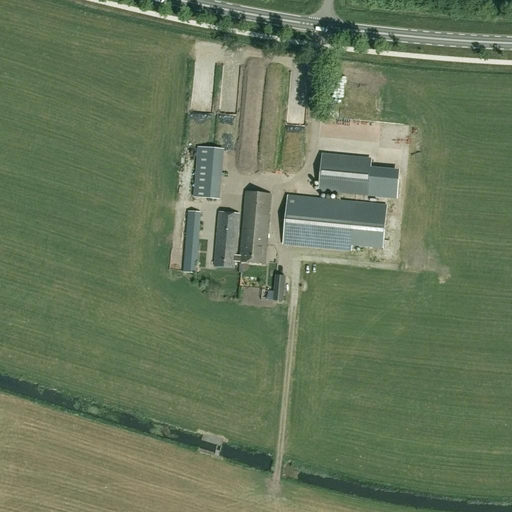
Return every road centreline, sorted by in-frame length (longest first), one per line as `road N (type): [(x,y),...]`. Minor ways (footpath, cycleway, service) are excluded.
road 1 (secondary): [(325,26),(511,44)]
road 2 (secondary): [(181,0),(325,26)]
